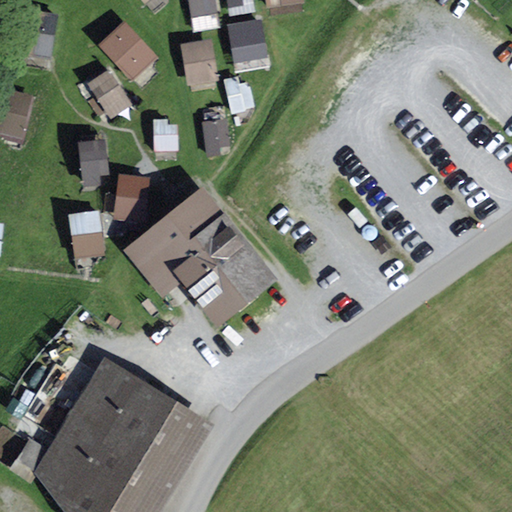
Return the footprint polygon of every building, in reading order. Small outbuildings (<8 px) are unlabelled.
[(189,0),(192,16),(218,13),(216,0),(189,0)] [(227,0),(228,8),(252,7),(252,0),(227,0)] [(304,0),(267,0),(270,14),(306,8),(304,0)] [(60,16),(32,10),(24,53),(52,58),(60,16)] [(236,66),(271,58),(262,18),(227,26),(236,66)] [(134,81),(160,56),(126,20),(99,45),(134,81)] [(191,87),(221,81),(212,38),(182,44),(191,87)] [(89,81),(108,119),(132,106),(113,69),(89,81)] [(227,84),(236,112),(250,108),(240,79),(227,84)] [(0,88),(0,89),(0,136),(26,141),(34,94),(0,88)] [(231,120),(206,121),(207,152),(232,151),(231,120)] [(156,122),(157,158),(180,157),(178,121),(156,122)] [(83,185),(108,185),(106,139),(82,139),(83,185)] [(148,220),(152,175),(120,173),(116,218),(148,220)] [(215,309),(259,274),(201,201),(132,256),(158,290),(184,269),(215,309)] [(75,257),(106,255),(103,210),(72,212),(75,257)] [(149,511),(202,426),(113,371),(58,459),(31,443),(21,460),(38,470),(69,511),(149,511)]
